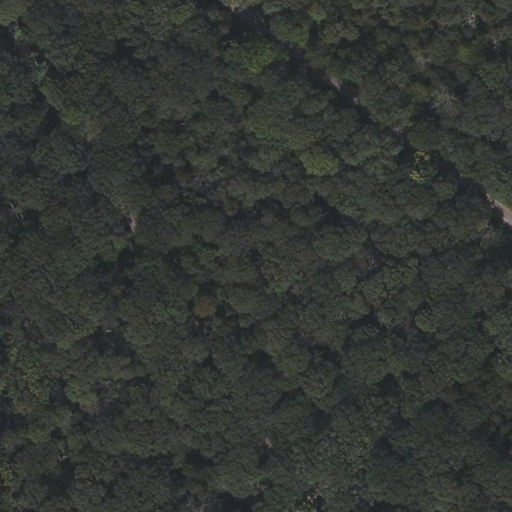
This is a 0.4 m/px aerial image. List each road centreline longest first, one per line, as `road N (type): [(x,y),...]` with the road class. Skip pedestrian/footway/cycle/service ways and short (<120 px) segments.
road 1 (unclassified): [(0,14),(302,508),(511,329)]
road 2 (unclassified): [(511,224),(217,0)]
road 3 (track): [(185,0),(0,102)]
